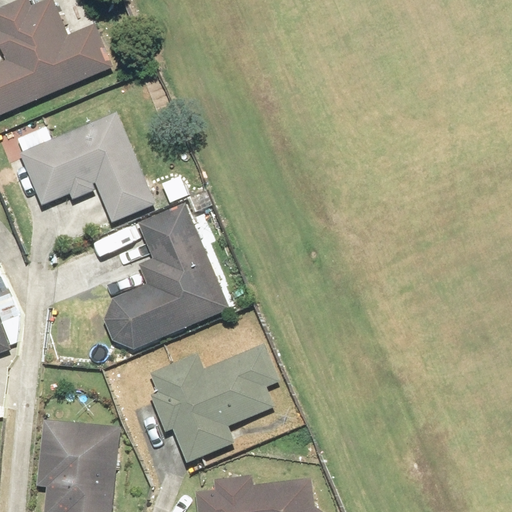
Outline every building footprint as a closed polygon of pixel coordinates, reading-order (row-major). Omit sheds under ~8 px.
[(0,65),(0,117),(116,68),(97,24),(71,35),(55,0),(45,0),(34,5),(31,0),(17,0),(0,7),(0,37),(10,61),(0,65)] [(120,112),(23,153),(46,206),(73,194),(76,200),(98,191),(96,185),(99,184),(116,223),(159,205),(120,112)] [(107,321),(115,341),(137,348),(232,307),(188,204),(143,223),(158,259),(142,265),(151,285),(116,300),(107,321)] [(0,307),(0,355),(16,349),(0,307)] [(200,353),(154,373),(161,387),(153,391),(171,431),(179,427),(196,464),(241,443),(234,427),(279,407),(270,388),(285,381),(267,341),(207,368),(200,353)] [(115,511),(123,425),(46,419),(41,485),(50,486),(48,511),(115,511)] [(217,486),(198,489),(200,511),(328,511),(317,500),(314,475),(256,482),(254,472),(215,477),(217,486)]
